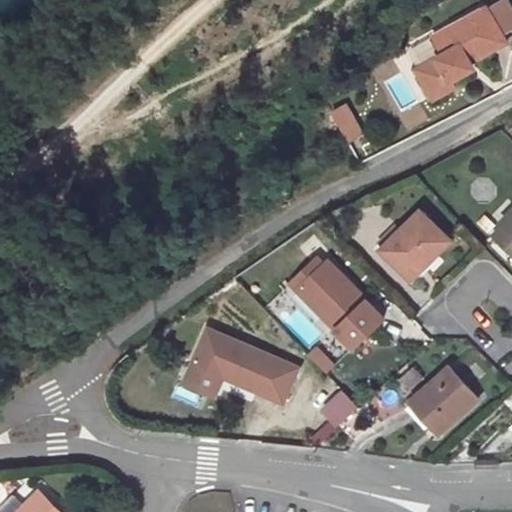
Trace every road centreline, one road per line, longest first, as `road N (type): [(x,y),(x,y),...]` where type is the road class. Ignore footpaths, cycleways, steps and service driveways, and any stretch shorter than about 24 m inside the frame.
road 1 (residential): [(511,107),(302,213),(66,381)]
road 2 (residential): [(166,459),(379,489)]
road 3 (residential): [(511,365),(480,347),(459,318),(456,298),(480,284),(511,299)]
road 4 (residential): [(379,489),(511,486)]
